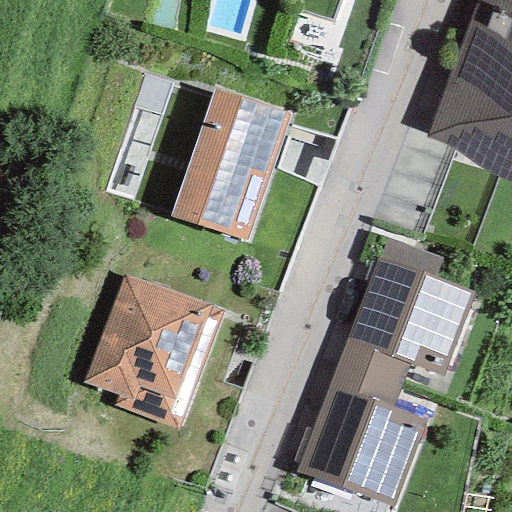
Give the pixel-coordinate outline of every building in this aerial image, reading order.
[(511,179),(511,0),(477,0),(426,137),(511,179)] [(244,242),(288,113),(213,87),(170,217),(244,242)] [(383,237),(375,259),(432,279),(440,257),(383,237)] [(432,279),(375,259),(346,341),(410,364),(443,376),(472,294),(432,279)] [(178,431),(223,311),(123,274),(83,382),(118,395),(114,408),(178,431)] [(410,364),(346,341),(327,385),(393,409),(410,364)] [(393,509),(425,420),(393,409),(327,385),(295,474),(393,509)]
